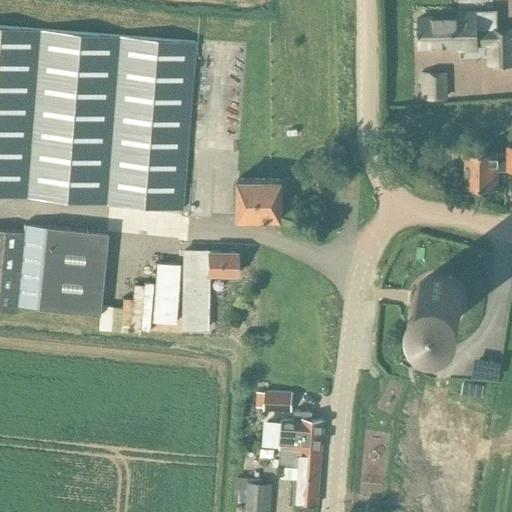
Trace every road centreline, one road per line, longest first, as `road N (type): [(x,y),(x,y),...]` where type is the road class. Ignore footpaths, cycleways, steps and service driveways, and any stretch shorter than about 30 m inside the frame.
road 1 (unknown): [(354,298),(292,253),(238,237),(0,219)]
road 2 (tertiary): [(333,511),(354,298),(390,214)]
road 3 (tertiary): [(390,214),(373,164),(362,0)]
road 4 (unclassified): [(511,238),(390,214)]
